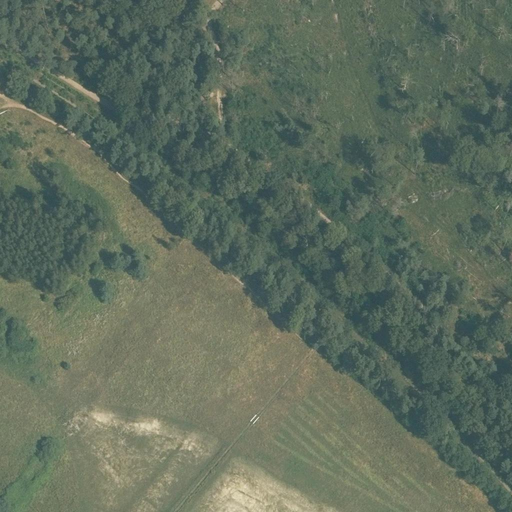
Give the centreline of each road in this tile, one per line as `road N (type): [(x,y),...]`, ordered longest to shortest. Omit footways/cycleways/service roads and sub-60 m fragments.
road 1 (unknown): [(171,0),(213,54),(210,93),(198,102),(132,112),(0,39)]
road 2 (track): [(0,39),(178,143),(238,157)]
road 3 (track): [(134,117),(221,107),(238,157)]
road 4 (track): [(177,0),(215,46),(221,107)]
